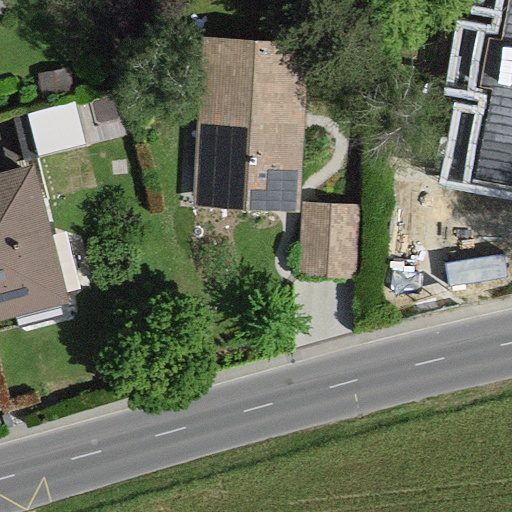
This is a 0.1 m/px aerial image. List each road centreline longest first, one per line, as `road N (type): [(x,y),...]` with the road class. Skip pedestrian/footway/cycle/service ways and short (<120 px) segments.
road 1 (tertiary): [(511,344),(0,479)]
road 2 (unknown): [(347,242),(330,388)]
